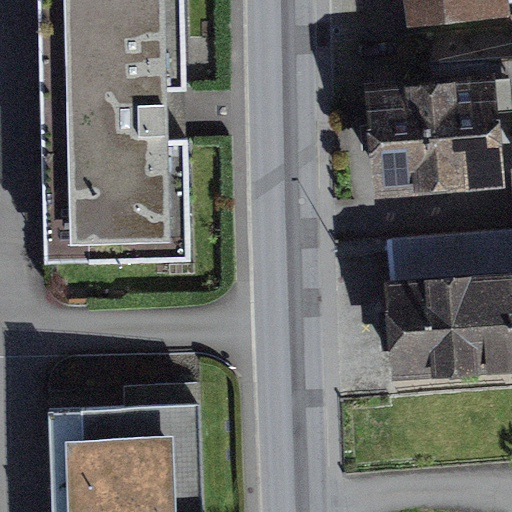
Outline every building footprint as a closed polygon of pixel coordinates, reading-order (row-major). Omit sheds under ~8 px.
[(196,266),(186,0),(39,0),(43,270),(196,266)] [(511,0),(403,0),(407,33),(511,21),(510,8),(511,7),(511,0)] [(411,85),(363,88),(374,204),(506,194),(497,113),(511,112),(511,122),(511,60),(484,63),(484,59),(408,65),(411,85)] [(511,231),(385,241),(394,386),(511,380),(511,231)] [(205,511),(201,405),(52,416),(55,511),(205,511)]
